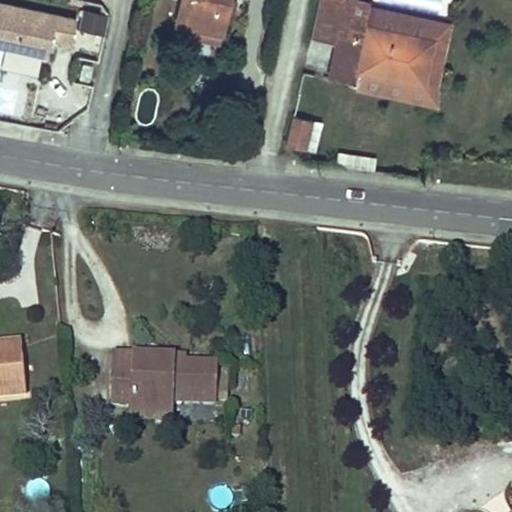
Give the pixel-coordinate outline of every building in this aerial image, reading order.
[(0,0),(0,67),(41,76),(49,38),(70,43),(76,15),(4,0),(0,0)] [(179,0),(174,24),(219,34),(226,0),(179,0)] [(318,0),(309,39),(322,42),(328,17),(331,2),(341,4),(341,0),(318,0)] [(372,28),(430,40),(421,84),(356,71),(353,83),(351,92),(432,108),(449,21),(370,5),(367,25),(366,27),(372,28)] [(76,26),(104,31),(108,13),(80,8),(76,26)] [(336,35),(339,19),(328,17),(322,42),(334,45),(336,35)] [(328,78),(353,83),(356,71),(421,84),(430,40),(372,28),(370,41),(364,40),(366,27),(367,25),(339,19),(336,35),(334,45),(328,78)] [(370,41),(372,28),(366,27),(364,40),(370,41)] [(92,66),(81,64),(78,79),(89,82),(92,66)] [(290,114),(285,147),(316,152),(321,119),(290,114)] [(339,151),(337,160),(371,166),(373,157),(339,151)] [(0,379),(10,380),(46,378),(43,336),(0,337),(0,379)] [(187,386),(229,386),(227,347),(191,347),(190,339),(131,337),(114,337),(113,387),(131,388),(149,386),(149,395),(168,397),(168,385),(187,386)] [(0,389),(9,389),(10,380),(0,379),(0,389)] [(188,407),(187,386),(168,385),(168,397),(149,395),(149,407),(188,407)]
